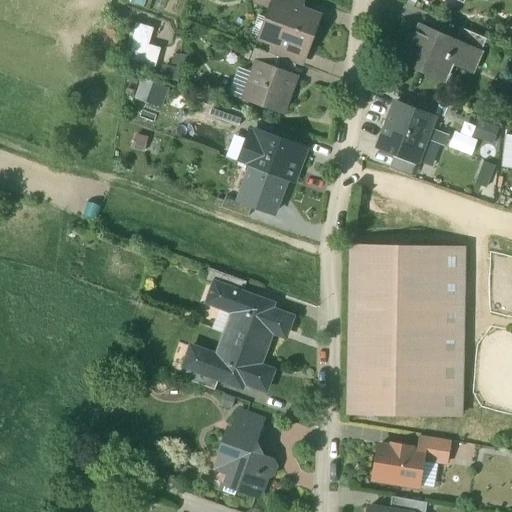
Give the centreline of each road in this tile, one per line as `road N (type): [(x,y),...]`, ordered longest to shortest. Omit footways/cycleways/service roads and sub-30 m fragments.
road 1 (residential): [(324,511),(332,253),(362,0)]
road 2 (track): [(332,253),(0,141)]
road 3 (track): [(476,211),(472,407)]
road 4 (track): [(345,171),(511,223)]
